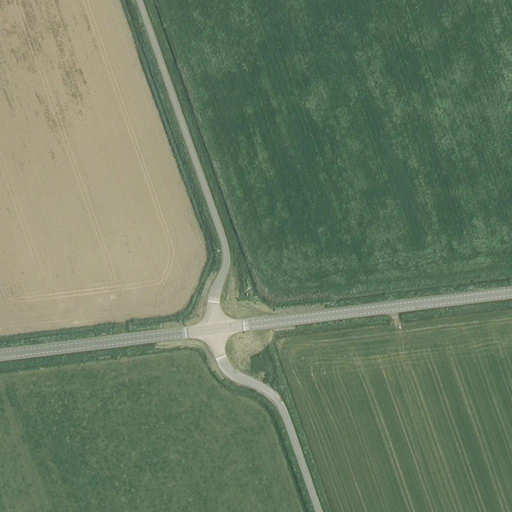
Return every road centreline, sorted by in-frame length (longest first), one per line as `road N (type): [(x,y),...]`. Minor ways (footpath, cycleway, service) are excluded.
road 1 (unclassified): [(214,329),(228,262),(135,0)]
road 2 (tertiary): [(214,329),(511,292)]
road 3 (unclassified): [(318,511),(283,411),(265,390),(227,371),(214,329)]
road 4 (tertiary): [(0,355),(214,329)]
